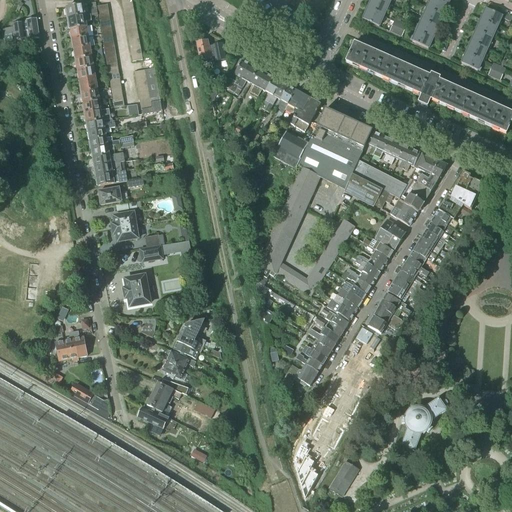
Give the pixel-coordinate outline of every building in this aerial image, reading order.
[(375,0),(371,0),(367,9),(384,17),(385,13),(387,14),(389,11),(387,10),(389,6),(375,0)] [(428,6),(426,10),(443,17),(448,6),(433,0),(430,0),(430,3),(428,2),(426,5),(428,6)] [(68,16),(68,20),(85,17),(83,6),(66,8),(67,10),(65,10),(66,16),(68,16)] [(384,17),(367,9),(362,20),(370,24),(371,25),(372,25),(379,28),(384,17)] [(423,18),(421,21),(438,28),(443,17),(426,10),(424,15),(422,14),(421,17),(423,18)] [(485,10),(481,21),(497,28),(501,19),(502,17),(495,14),(493,13),(485,10)] [(91,16),(85,17),(68,20),(69,23),(67,23),(68,29),(70,29),(70,30),(70,31),(86,28),(86,23),(92,22),(91,17),(91,16)] [(3,30),(2,31),(3,37),(4,37),(5,44),(27,41),(27,40),(29,40),(29,41),(39,39),(36,19),(26,21),(27,23),(10,25),(11,29),(3,30)] [(407,26),(400,23),(395,20),(389,32),(401,38),(407,26)] [(417,30),(416,32),(433,39),(438,28),(421,21),(419,27),(417,26),(415,29),(417,30)] [(481,21),(476,32),(492,39),(494,35),(496,36),(497,33),(495,32),(497,28),(481,21)] [(71,37),(72,41),(88,38),(86,28),(70,31),(69,32),(70,36),(71,37)] [(433,39),(416,32),(412,42),(428,50),(433,39)] [(476,32),(471,43),(487,50),(488,47),(490,48),(492,45),(490,44),(492,39),(476,32)] [(74,50),(74,51),(90,48),(88,38),(72,41),(73,44),(72,46),(72,49),(74,50)] [(208,41),(196,44),(197,50),(200,62),(211,60),(211,59),(214,58),(215,63),(226,61),(225,54),(223,44),(215,46),(212,46),(213,48),(209,48),(209,47),(208,41)] [(431,101),(435,103),(506,135),(511,122),(511,111),(506,109),(505,111),(364,48),(365,46),(355,41),(354,44),(345,63),(346,64),(346,63),(421,97),(417,104),(427,109),(431,101)] [(471,43),(466,54),(482,61),(483,59),(485,60),(487,57),(485,56),(487,50),(471,43)] [(96,47),(97,58),(105,57),(105,55),(104,50),(103,46),(101,46),(96,47)] [(75,57),(76,62),(92,59),(90,48),(74,51),(74,52),(73,53),(74,56),(75,57)] [(482,61),(466,54),(461,64),(477,72),(482,61)] [(99,67),(104,67),(106,66),(106,65),(106,60),(105,57),(97,58),(99,67)] [(77,70),(77,71),(93,68),(92,59),(76,62),(76,65),(75,66),(76,69),(77,70)] [(231,93),(234,94),(250,66),(242,61),(234,75),(238,78),(235,83),(229,80),(224,88),(231,93)] [(488,76),(494,79),(500,82),(505,70),(493,65),(488,76)] [(246,82),(250,85),(258,71),(250,66),(234,94),(238,96),(246,82)] [(79,81),(79,82),(95,79),(93,68),(77,71),(78,75),(77,76),(78,80),(79,81)] [(148,93),(149,98),(150,103),(160,101),(157,85),(156,86),(155,78),(153,70),(151,71),(151,70),(145,72),(145,76),(146,82),(147,87),(148,93)] [(250,103),(252,98),(266,75),(258,71),(250,85),(254,87),(246,101),(250,103)] [(261,91),(265,94),(273,79),(266,75),(252,98),(256,100),(261,91)] [(81,90),(81,94),(97,91),(95,79),(79,82),(80,85),(79,86),(79,89),(81,90)] [(261,109),(265,111),(268,106),(281,83),(273,79),(265,94),(269,95),(264,104),(261,109)] [(276,100),(280,102),(288,88),(281,83),(268,106),(265,111),(269,114),(272,108),(276,100)] [(280,120),(283,113),(295,92),(288,88),(280,102),(276,108),(280,111),(276,117),(275,120),(278,122),(280,120)] [(83,103),(83,104),(99,101),(97,91),(81,94),(82,98),(81,99),(82,102),(83,103)] [(293,112),(296,113),(298,111),(302,114),(310,100),(297,93),(297,92),(296,92),(295,92),(283,113),(284,113),(285,111),(290,114),(293,112)] [(298,111),(296,113),(289,125),(300,131),(300,132),(300,131),(304,134),(321,106),(319,105),(310,100),(302,114),(298,111)] [(84,111),(85,114),(101,112),(99,101),(83,104),(83,105),(82,106),(83,110),(84,111)] [(163,112),(160,101),(150,103),(151,109),(141,111),(142,116),(152,114),(163,112)] [(137,106),(128,107),(129,117),(139,116),(137,106)] [(299,168),(314,176),(341,118),(326,111),(325,110),(308,145),(298,168),(299,168)] [(86,124),(86,125),(103,122),(101,112),(85,114),(85,118),(84,119),(85,123),(86,124)] [(320,179),(328,183),(356,125),(341,118),(314,176),(320,179)] [(87,130),(88,134),(94,133),(93,131),(98,130),(98,131),(110,129),(114,128),(114,125),(109,126),(104,127),(103,122),(86,125),(86,126),(86,129),(87,130)] [(358,163),(360,158),(372,132),(371,132),(366,130),(356,125),(328,183),(338,188),(345,191),(352,176),(358,163)] [(237,127),(234,134),(239,137),(243,131),(237,127)] [(89,141),(89,142),(106,139),(105,134),(111,133),(110,129),(98,131),(98,130),(93,131),(94,133),(88,134),(88,137),(88,141),(89,141)] [(272,158),(295,171),(308,145),(286,133),(272,158)] [(368,155),(372,157),(381,136),(374,133),(367,147),(371,148),(368,155)] [(254,134),(249,142),(255,145),(259,137),(254,134)] [(379,152),(382,154),(389,139),(381,136),(372,157),(376,159),(379,152)] [(261,137),(256,146),(263,151),(269,141),(261,137)] [(90,147),(91,151),(96,150),(96,149),(101,148),(101,149),(113,147),(117,146),(119,146),(120,146),(134,143),(133,138),(121,140),(119,142),(113,143),(112,143),(112,138),(106,139),(89,142),(90,143),(89,143),(89,147),(90,147)] [(383,162),(387,164),(396,143),(389,139),(382,154),(386,155),(383,162)] [(394,159),(398,160),(404,146),(396,143),(387,164),(391,165),(394,159)] [(398,169),(402,170),(411,150),(404,146),(398,160),(401,162),(398,169)] [(92,159),(109,156),(108,151),(114,150),(113,147),(101,149),(101,148),(96,149),(96,150),(91,151),(92,154),(91,155),(91,158),(92,159)] [(411,150),(402,170),(407,173),(409,166),(414,168),(420,154),(411,150)] [(93,165),(94,169),(100,168),(99,166),(104,165),(105,166),(120,163),(124,163),(123,154),(109,156),(92,159),(93,160),(92,161),(92,164),(93,165)] [(423,173),(430,159),(422,155),(415,169),(419,171),(417,175),(421,177),(423,173)] [(254,164),(261,168),(264,163),(257,158),(254,164)] [(358,163),(367,167),(369,162),(360,158),(358,163)] [(429,180),(438,163),(430,159),(423,173),(427,175),(425,179),(429,180)] [(95,176),(96,177),(112,175),(112,174),(122,172),(120,163),(105,166),(104,165),(99,166),(100,168),(94,169),(95,171),(94,172),(94,176),(95,176)] [(399,200),(398,202),(408,208),(417,214),(419,212),(421,211),(422,209),(422,207),(431,193),(418,185),(410,180),(406,187),(401,185),(396,182),(392,180),(387,177),(382,175),(378,173),(373,170),(369,168),(367,167),(358,163),(352,176),(389,195),(393,197),(399,200)] [(418,185),(431,193),(446,169),(445,166),(444,165),(440,163),(439,163),(438,163),(429,180),(425,179),(422,177),(418,185)] [(299,168),(256,263),(264,268),(271,273),(310,298),(352,232),(342,226),(306,281),(280,264),(320,179),(314,176),(299,168)] [(122,172),(112,174),(112,175),(96,177),(96,181),(95,182),(96,186),(97,186),(97,188),(127,182),(125,171),(122,172)] [(462,173),(438,212),(458,225),(458,224),(453,221),(463,207),(471,212),(476,201),(481,203),(483,189),(482,189),(483,185),(474,181),(474,182),(469,180),(471,177),(462,173)] [(243,179),(244,183),(246,186),(250,186),(253,183),(253,178),(250,175),(246,176),(243,179)] [(374,205),(382,209),(385,203),(389,195),(352,176),(345,191),(374,206),(374,205)] [(128,183),(129,189),(144,186),(143,180),(128,183)] [(98,193),(101,207),(121,203),(119,189),(98,193)] [(389,195),(385,203),(390,205),(393,197),(389,195)] [(400,212),(399,212),(413,221),(417,214),(408,208),(398,202),(394,208),(400,212)] [(394,209),(390,216),(409,228),(413,221),(399,212),(394,209)] [(464,216),(470,220),(474,214),(468,210),(464,216)] [(438,212),(433,219),(453,232),(456,233),(457,232),(454,230),(458,225),(438,212)] [(112,225),(113,231),(136,227),(134,214),(113,218),(115,225),(112,225)] [(433,219),(429,226),(449,238),(453,232),(433,219)] [(374,242),(379,245),(393,253),(406,233),(387,221),(375,241),(374,242)] [(449,238),(429,226),(425,232),(444,244),(450,248),(453,249),(455,246),(447,241),(449,238)] [(136,227),(113,231),(113,236),(116,236),(118,243),(138,240),(136,227)] [(425,232),(421,239),(440,250),(444,244),(425,232)] [(145,239),(147,250),(160,247),(159,236),(145,239)] [(421,239),(417,246),(436,258),(440,250),(421,239)] [(368,247),(389,260),(393,253),(379,245),(374,242),(375,241),(372,240),(370,244),(368,247)] [(160,247),(162,257),(181,254),(183,262),(192,261),(189,243),(160,247)] [(389,260),(368,247),(363,245),(362,246),(367,250),(373,254),(371,258),(385,266),(389,260)] [(417,246),(412,253),(432,264),(436,258),(417,246)] [(160,247),(147,250),(140,251),(142,264),(162,260),(162,257),(160,247)] [(412,253),(408,259),(422,268),(423,267),(422,267),(424,264),(430,267),(428,270),(437,275),(440,270),(440,269),(437,268),(432,264),(412,253)] [(357,259),(380,274),(385,266),(371,258),(369,262),(359,256),(357,259)] [(357,271),(361,274),(375,282),(380,274),(357,259),(355,263),(360,267),(357,271)] [(408,259),(405,265),(432,283),(435,279),(429,275),(421,270),(422,268),(408,259)] [(264,268),(256,263),(255,262),(251,263),(253,272),(267,280),(271,273),(264,268)] [(405,265),(400,272),(414,280),(416,277),(424,282),(428,285),(427,287),(429,288),(432,283),(405,265)] [(348,270),(345,274),(371,289),(375,282),(361,274),(359,278),(355,275),(348,270)] [(253,272),(255,282),(263,287),(267,280),(253,272)] [(400,272),(396,279),(417,292),(422,295),(423,293),(418,290),(421,285),(414,280),(400,272)] [(355,283),(353,287),(367,296),(371,289),(345,274),(343,277),(347,279),(351,282),(352,281),(355,283)] [(150,304),(145,277),(125,281),(126,290),(123,290),(125,300),(128,299),(130,308),(150,304)] [(396,279),(392,286),(406,294),(409,296),(413,299),(417,292),(396,279)] [(255,282),(257,294),(264,297),(268,290),(263,287),(255,282)] [(346,283),(342,290),(362,303),(367,296),(353,287),(346,283)] [(392,286),(387,293),(401,301),(405,303),(409,296),(406,294),(392,286)] [(342,290),(337,296),(358,309),(362,303),(342,290)] [(269,296),(293,309),(294,306),(289,303),(290,302),(272,292),(269,296)] [(386,294),(382,302),(401,312),(409,317),(411,313),(405,309),(406,307),(386,294)] [(337,296),(333,303),(354,316),(358,309),(337,296)] [(263,305),(268,309),(272,303),(265,298),(263,301),(265,302),(263,305)] [(331,301),(326,308),(331,311),(350,323),(354,316),(333,303),(331,301)] [(382,302),(378,308),(397,319),(401,312),(382,302)] [(274,315),(261,307),(261,309),(264,322),(268,325),(274,315)] [(406,325),(397,319),(378,308),(367,328),(380,336),(386,325),(395,331),(400,334),(406,325)] [(325,320),(324,320),(328,323),(344,332),(349,325),(336,317),(329,313),(327,317),(325,320)] [(314,323),(317,324),(323,328),(326,323),(320,319),(317,318),(314,323)] [(143,320),(143,327),(140,333),(151,339),(154,333),(155,327),(155,319),(143,320)] [(184,329),(180,336),(203,347),(208,349),(213,351),(216,344),(211,342),(210,345),(197,340),(195,339),(196,336),(201,326),(196,323),(186,325),(184,329)] [(328,328),(327,331),(340,339),(344,332),(328,323),(326,327),(328,328)] [(311,330),(311,331),(318,335),(321,329),(316,326),(316,327),(314,326),(311,330)] [(62,327),(56,328),(54,328),(56,335),(63,334),(62,327)] [(325,330),(321,337),(335,346),(340,339),(327,331),(325,330)] [(318,335),(311,331),(308,335),(315,340),(318,335)] [(67,341),(66,342),(68,351),(76,350),(78,359),(87,357),(83,338),(79,339),(78,333),(69,335),(70,339),(67,339),(67,341)] [(320,342),(318,345),(331,353),(335,346),(321,337),(318,335),(315,340),(320,342)] [(180,336),(177,343),(194,352),(198,353),(200,354),(203,347),(180,336)] [(389,344),(392,346),(393,347),(398,339),(394,336),(389,344)] [(68,351),(66,342),(55,344),(56,350),(54,350),(55,355),(57,354),(59,363),(73,360),(74,362),(77,361),(76,359),(78,359),(76,350),(68,351)] [(173,353),(173,354),(176,355),(191,362),(193,359),(194,360),(198,353),(194,352),(177,343),(173,351),(174,351),(173,353)] [(311,350),(312,351),(327,360),(331,353),(318,345),(315,343),(311,350)] [(269,346),(273,363),(278,361),(276,353),(275,349),(269,346)] [(308,355),(311,356),(309,359),(322,367),(327,360),(312,351),(311,350),(308,355)] [(212,351),(210,355),(220,360),(219,355),(219,354),(212,351)] [(168,357),(167,360),(168,362),(167,363),(177,367),(176,367),(185,371),(187,366),(193,369),(196,364),(191,362),(176,355),(173,354),(172,353),(170,357),(168,357)] [(296,360),(305,366),(318,374),(322,367),(309,359),(308,362),(303,359),(304,358),(299,355),(296,360)] [(164,366),(163,369),(163,371),(163,372),(168,375),(167,378),(173,380),(174,378),(180,380),(185,371),(176,367),(177,367),(167,363),(166,366),(164,366)] [(318,374),(305,366),(301,372),(291,366),(285,377),(276,391),(284,396),(293,381),(304,387),(306,387),(306,386),(310,388),(318,374)] [(63,379),(53,373),(48,383),(57,388),(63,379)] [(163,380),(161,385),(181,395),(185,397),(188,390),(163,380)] [(157,384),(152,395),(168,403),(170,398),(178,401),(181,395),(161,385),(157,384)] [(76,386),(70,395),(88,405),(93,396),(76,386)] [(322,419),(311,438),(334,450),(344,431),(336,426),(343,413),(352,417),(362,398),(340,386),(329,405),(338,410),(330,423),(322,419)] [(106,414),(111,403),(94,395),(89,406),(106,414)] [(152,395),(146,407),(153,410),(153,412),(158,415),(161,416),(167,419),(168,417),(171,409),(166,406),(168,403),(152,395)] [(402,424),(405,424),(405,426),(406,427),(406,428),(407,430),(401,447),(405,449),(404,452),(405,454),(407,455),(409,454),(411,451),(414,452),(421,435),(422,434),(423,435),(426,432),(428,433),(431,429),(429,427),(432,424),(431,423),(431,422),(446,411),(444,408),(447,406),(447,404),(446,401),(443,401),(440,403),(438,400),(423,410),(421,409),(420,409),(419,409),(417,409),(416,406),(411,407),(411,410),(410,411),(409,412),(408,413),(407,414),(406,415),(406,417),(405,418),(405,419),(402,418),(402,424)] [(212,419),(217,410),(198,401),(194,411),(212,419)] [(140,411),(138,415),(139,416),(138,418),(155,426),(152,433),(159,436),(159,437),(160,436),(163,429),(168,419),(167,419),(161,416),(158,415),(157,416),(142,409),(141,411),(140,411)] [(174,434),(180,425),(170,419),(164,428),(174,434)] [(301,445),(293,460),(297,474),(310,450),(309,449),(307,448),(308,445),(303,442),(301,445)] [(310,450),(297,474),(301,487),(314,463),(313,462),(310,461),(312,458),(307,456),(310,450)] [(206,457),(201,454),(198,461),(203,463),(206,457)] [(314,463),(301,487),(305,500),(318,476),(317,475),(314,474),(316,471),(311,468),(314,463)] [(359,471),(345,463),(329,490),(342,498),(359,471)]
